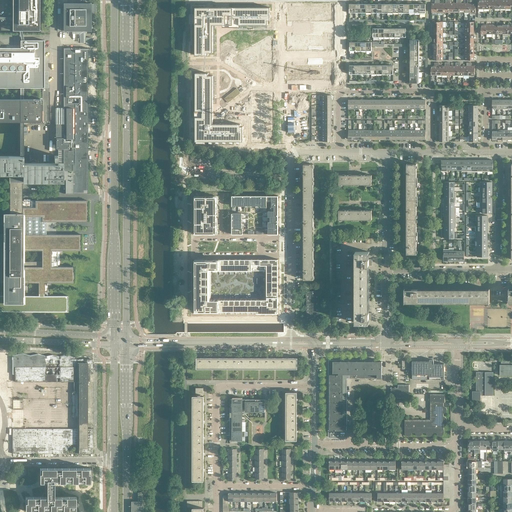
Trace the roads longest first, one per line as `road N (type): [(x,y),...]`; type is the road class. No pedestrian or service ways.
road 1 (secondary): [(126,336),(126,0)]
road 2 (secondary): [(114,0),(114,336)]
road 3 (residential): [(337,151),(290,155),(290,343)]
road 4 (residential): [(215,487),(216,390),(313,384)]
road 5 (secondary): [(126,511),(126,346)]
road 6 (unknown): [(294,151),(280,132),(281,16)]
